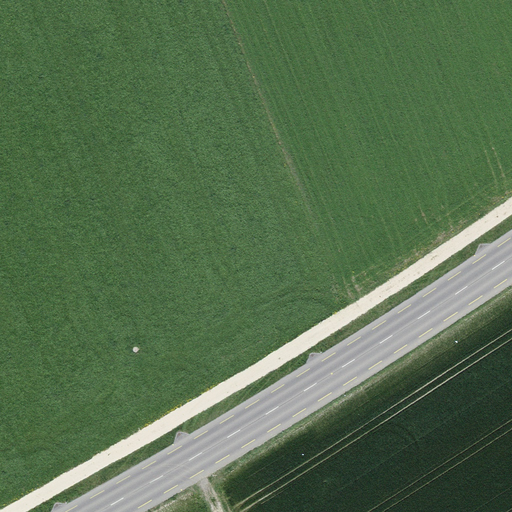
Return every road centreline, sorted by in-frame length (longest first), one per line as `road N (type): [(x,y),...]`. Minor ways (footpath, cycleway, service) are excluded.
road 1 (track): [(2,511),(263,367),(511,203)]
road 2 (primary): [(511,255),(330,375),(96,511)]
